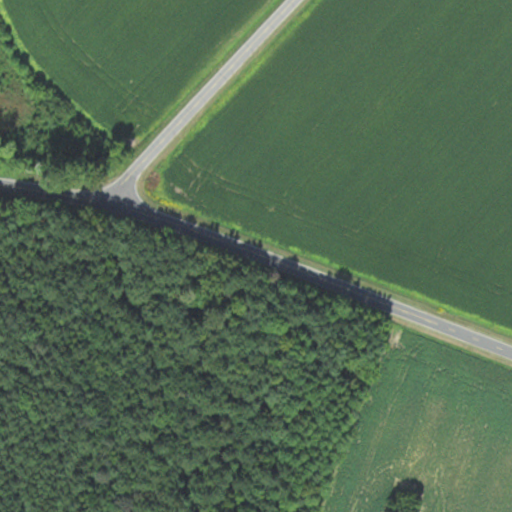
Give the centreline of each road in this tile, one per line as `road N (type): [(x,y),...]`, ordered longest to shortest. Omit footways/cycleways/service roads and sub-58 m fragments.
road 1 (residential): [(511,352),(180,227),(0,184)]
road 2 (residential): [(109,207),(297,0)]
